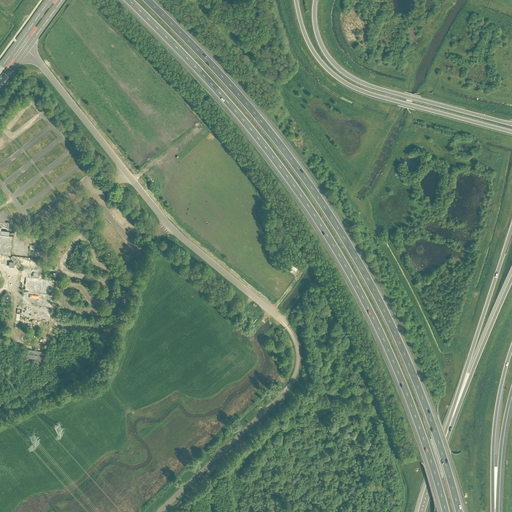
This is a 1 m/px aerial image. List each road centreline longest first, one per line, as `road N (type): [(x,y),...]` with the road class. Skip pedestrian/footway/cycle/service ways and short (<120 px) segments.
road 1 (unclassified): [(26,49),(168,225),(281,320),(297,346),(295,375),(282,396),(161,511)]
road 2 (motorway): [(128,0),(232,108),(326,234),(398,374),(445,511)]
road 3 (motorway): [(458,511),(409,365),(347,243),(241,97),(147,0)]
road 4 (trunk): [(296,0),(310,48),(342,81),(511,131)]
road 5 (trunk): [(511,124),(345,74),(320,43),(315,0)]
road 6 (motorway): [(511,226),(447,437)]
road 7 (motorway): [(511,278),(447,437)]
road 8 (motorway): [(494,511),(494,424),(511,346)]
road 9 (motorway): [(495,511),(511,390)]
